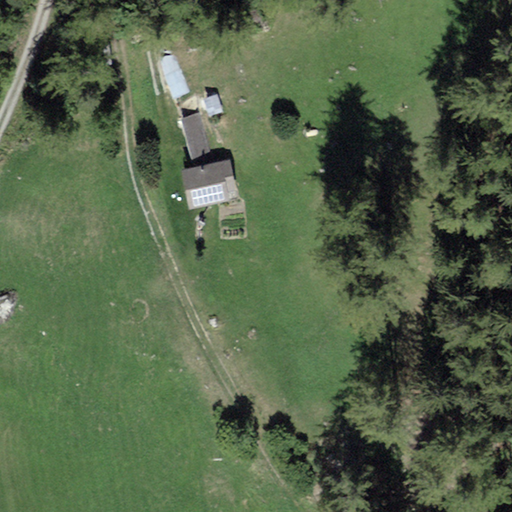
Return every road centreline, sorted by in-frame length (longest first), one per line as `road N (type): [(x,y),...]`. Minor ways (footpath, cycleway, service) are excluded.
road 1 (track): [(110,0),(127,156),(200,337),(273,461)]
road 2 (track): [(145,0),(147,51),(171,132)]
road 3 (track): [(0,116),(45,0)]
